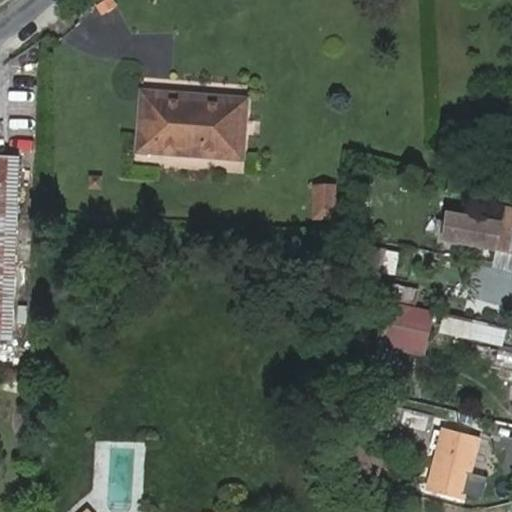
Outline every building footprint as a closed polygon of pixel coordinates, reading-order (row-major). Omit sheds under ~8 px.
[(187,106),(187,102),(140,100),(137,158),(240,163),(243,105),(204,103),(204,107),(187,106)] [(0,348),(6,349),(15,168),(0,167),(0,348)] [(101,187),(87,187),(87,199),(101,200),(101,187)] [(332,195),(312,196),(313,228),(332,228),(332,195)] [(511,252),(511,213),(506,212),(503,227),(451,218),(447,242),(511,252)] [(379,250),(377,274),(393,275),(396,252),(379,250)] [(366,276),(363,293),(414,304),(418,288),(366,276)] [(423,356),(428,309),(383,305),(379,352),(423,356)] [(441,316),(436,333),(468,342),(473,325),(441,316)] [(444,454),(433,503),(463,510),(475,461),(444,454)]
